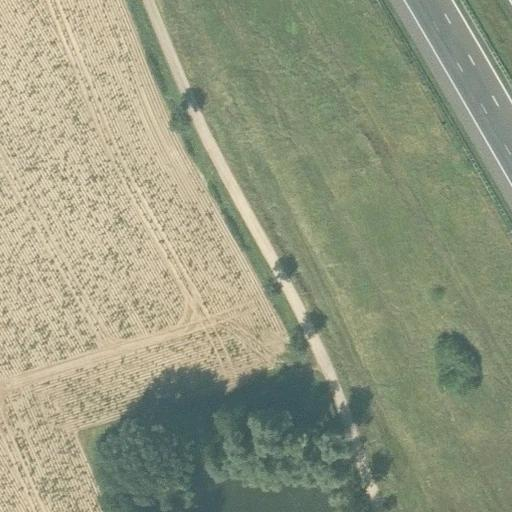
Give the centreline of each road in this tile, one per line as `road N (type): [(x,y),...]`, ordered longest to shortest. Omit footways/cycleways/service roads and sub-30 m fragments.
road 1 (track): [(147,0),(206,136),(317,346),(381,511)]
road 2 (motorway): [(417,0),(511,158)]
